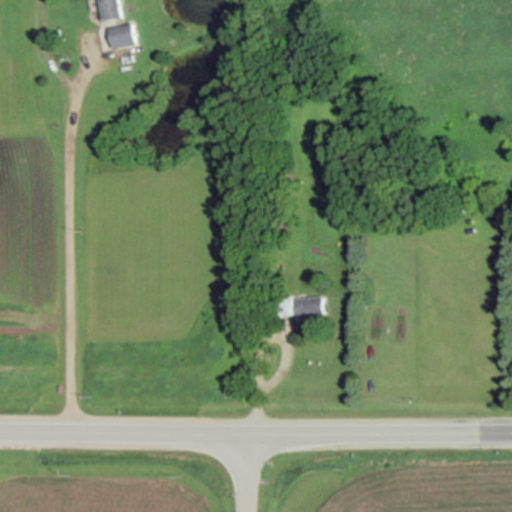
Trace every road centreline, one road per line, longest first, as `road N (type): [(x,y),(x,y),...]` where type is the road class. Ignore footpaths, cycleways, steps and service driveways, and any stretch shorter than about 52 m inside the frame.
road 1 (primary): [(511,434),(246,436)]
road 2 (primary): [(0,431),(246,436)]
